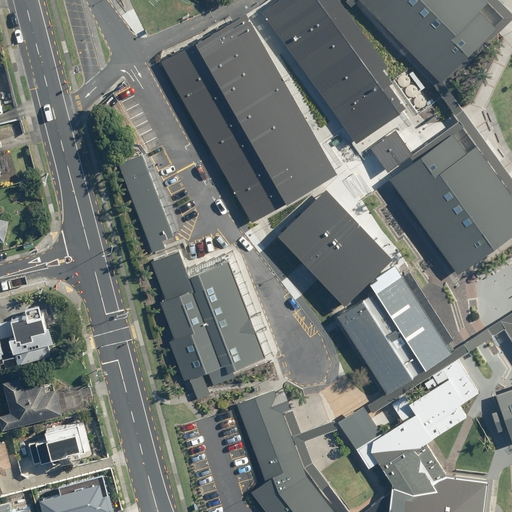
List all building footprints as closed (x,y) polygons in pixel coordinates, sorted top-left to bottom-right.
[(277,0),(261,12),(356,144),(402,110),(407,107),(389,82),(392,80),(383,67),(387,64),(340,0),(277,0)] [(359,0),(439,80),(494,26),(478,9),(486,1),(484,0),(359,0)] [(327,154),(248,14),(162,60),(251,222),(288,201),(285,195),(333,165),(327,154)] [(405,86),(407,85),(408,83),(408,81),(408,79),(407,78),(406,77),(404,76),(402,76),(400,76),(399,77),(397,78),(397,80),(396,82),(397,84),(398,85),(400,86),(402,87),(404,87),(405,86)] [(412,96),(414,95),(415,93),(415,91),(415,89),(414,88),(412,87),(411,86),(409,86),(407,86),(406,87),(404,88),(404,90),(403,92),(404,94),(405,95),(406,97),(408,97),(410,97),(412,96)] [(421,108),(423,106),(424,105),(424,103),(424,101),(423,99),(421,98),(420,97),(418,97),(416,97),(414,98),(413,100),(412,101),(412,103),(413,105),(414,107),(415,108),(417,109),(419,109),(421,108)] [(134,121),(131,123),(145,153),(157,147),(155,142),(159,140),(155,131),(153,132),(141,107),(130,112),(134,121)] [(393,130),(371,146),(389,170),(411,154),(393,130)] [(388,178),(455,271),(511,230),(511,199),(473,146),(464,153),(450,133),(429,148),(388,178)] [(141,156),(118,164),(150,251),(163,246),(160,239),(170,235),(141,156)] [(278,235),(345,307),(394,262),(389,256),(327,190),(278,235)] [(232,369),(266,356),(228,256),(187,271),(179,249),(149,260),(164,299),(160,300),(175,339),(169,341),(183,379),(188,377),(195,395),(196,398),(209,394),(208,390),(206,387),(202,374),(206,373),(211,384),(235,376),(234,374),(232,369)] [(451,353),(396,268),(378,280),(378,281),(370,286),(373,291),(335,315),(386,394),(451,353)] [(0,363),(4,362),(1,354),(10,351),(15,366),(49,355),(45,344),(49,343),(36,303),(21,308),(22,313),(0,320),(0,363)] [(375,463),(389,484),(411,493),(432,488),(426,480),(445,474),(423,441),(464,415),(457,404),(476,391),(455,357),(423,378),(428,387),(407,401),(403,395),(390,403),(401,419),(380,433),(361,404),(338,418),(334,420),(337,424),(365,468),(366,467),(371,465),(375,463)] [(19,377),(1,381),(8,410),(0,412),(0,429),(60,415),(52,380),(22,387),(19,377)] [(504,426),(510,442),(511,441),(511,382),(510,383),(511,387),(491,394),(496,408),(490,410),(497,428),(504,426)] [(251,488),(248,491),(263,511),(333,511),(304,472),(280,410),(285,408),(289,406),(289,404),(283,391),(280,391),(273,393),(271,388),(262,391),(233,401),(262,479),(251,488)] [(82,420),(39,430),(42,440),(27,443),(32,463),(89,450),(82,420)] [(449,429),(431,439),(445,463),(452,460),(454,465),(458,462),(460,465),(468,461),(469,463),(475,459),(467,444),(479,437),(469,421),(450,432),(449,429)] [(0,492),(0,490),(0,472),(4,472),(2,465),(12,462),(5,438),(0,439),(0,492)] [(108,466),(29,488),(35,511),(119,511),(121,511),(108,466)] [(479,511),(484,479),(445,474),(426,480),(432,488),(411,493),(389,484),(387,490),(383,511),(479,511)] [(8,503),(0,505),(0,511),(28,511),(26,505),(10,509),(8,503)]
